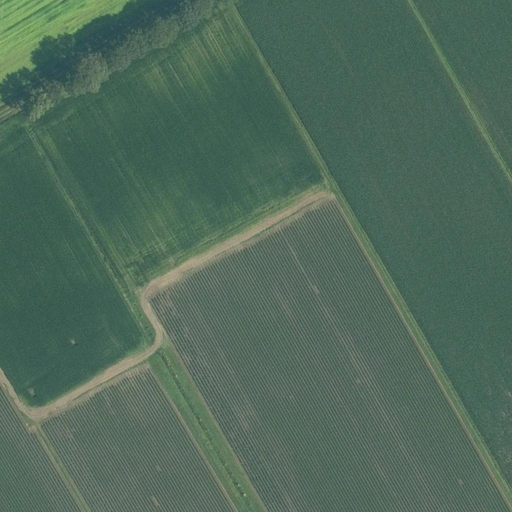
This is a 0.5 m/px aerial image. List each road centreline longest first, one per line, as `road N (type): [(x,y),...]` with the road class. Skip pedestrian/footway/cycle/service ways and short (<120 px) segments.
road 1 (track): [(175,277),(142,301),(159,346),(54,410),(33,417),(0,371)]
road 2 (track): [(185,0),(0,111)]
